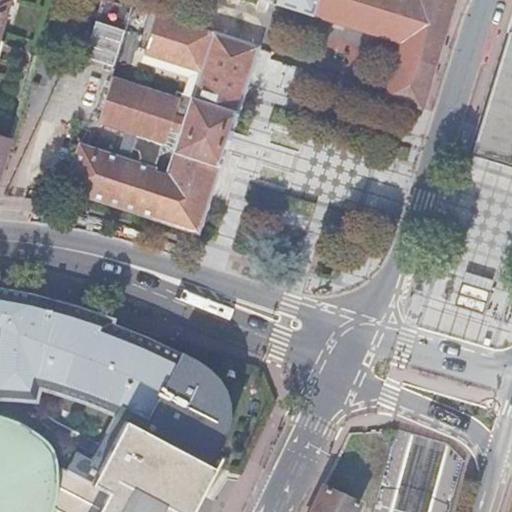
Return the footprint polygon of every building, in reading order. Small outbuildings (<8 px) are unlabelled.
[(0,0),(0,36),(0,37),(11,0),(0,0)] [(274,0),(284,3),(310,11),(404,40),(388,93),(420,103),(452,4),(452,0),(274,0)] [(65,187),(198,230),(219,166),(228,139),(238,108),(243,93),(259,45),(214,31),(157,12),(150,34),(145,51),(201,69),(193,95),(180,91),(178,97),(112,76),(98,119),(127,128),(118,156),(80,144),(65,187)] [(511,13),(469,156),(490,162),(511,168),(511,13)] [(0,132),(0,178),(12,137),(0,132)] [(488,291),(461,283),(455,305),(481,313),(488,291)] [(98,407),(123,420),(149,434),(185,361),(119,326),(123,316),(112,313),(85,306),(71,302),(49,297),(45,296),(31,293),(9,289),(2,287),(0,286),(0,398),(40,401),(43,387),(98,407)] [(185,361),(149,434),(212,467),(216,464),(221,458),(225,453),(229,446),(233,435),(234,428),(234,422),(234,418),(233,414),(232,406),(229,399),(226,392),(224,389),(217,382),(213,379),(209,376),(206,375),(200,370),(196,368),(195,367),(191,364),(187,362),(185,361)] [(47,511),(51,502),(55,479),(55,464),(50,449),(43,438),(38,434),(32,429),(24,425),(10,419),(1,415),(0,414),(0,511),(47,511)] [(47,511),(188,511),(212,467),(123,420),(91,482),(55,464),(55,479),(51,502),(47,511)] [(321,485),(308,511),(351,511),(356,501),(321,485)]
